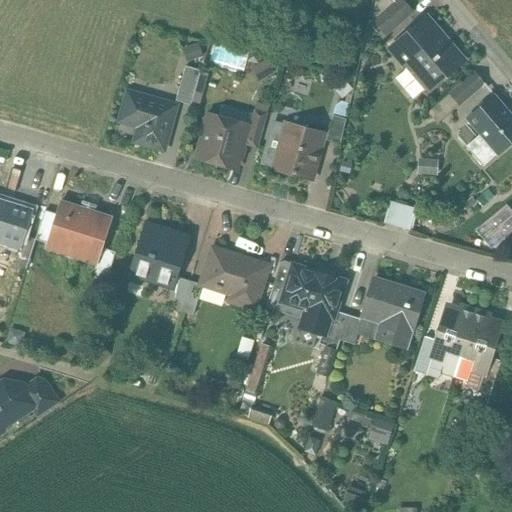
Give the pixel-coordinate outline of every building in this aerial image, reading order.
[(401,0),(399,0),(375,21),(386,35),(412,13),(401,0)] [(427,18),(391,50),(427,92),(464,61),(427,18)] [(184,44),(185,58),(202,56),(201,42),(184,44)] [(186,67),(176,101),(191,106),(201,71),(186,67)] [(475,74),(450,94),(460,105),(484,84),(475,74)] [(175,106),(128,93),(121,121),(140,127),(136,141),(164,149),(175,106)] [(511,116),(494,96),(468,119),(481,134),(466,147),(483,167),(498,154),(498,155),(511,142),(511,116)] [(349,104),(337,101),(334,113),(346,117),(349,104)] [(253,115),(245,144),(258,148),(267,118),(253,115)] [(246,126),(211,116),(204,120),(202,127),(206,134),(199,159),(234,169),(246,126)] [(346,119),(333,116),(326,141),(341,145),(346,119)] [(325,134),(291,125),(287,140),(282,139),(273,170),(312,180),(325,134)] [(418,157),(418,173),(438,173),(438,157),(418,157)] [(33,211),(0,200),(0,241),(20,248),(21,248),(25,236),(33,211)] [(112,218),(61,201),(57,215),(50,237),(50,238),(80,247),(77,259),(97,265),(102,249),(112,218)] [(390,202),(383,224),(411,232),(417,210),(390,202)] [(475,228),(491,248),(511,230),(511,208),(507,202),(475,228)] [(36,240),(48,244),(50,238),(50,237),(57,215),(45,211),(36,240)] [(191,236),(146,222),(129,276),(172,290),(173,291),(178,277),(191,236)] [(25,236),(21,248),(20,248),(15,266),(27,269),(36,240),(25,236)] [(116,253),(102,249),(97,265),(93,277),(106,282),(116,253)] [(267,267),(213,250),(203,282),(234,292),(232,301),(254,308),(267,267)] [(343,283),(294,267),(287,289),(283,301),(308,309),(302,328),(323,335),(324,335),(330,316),(333,317),(334,311),(343,283)] [(178,277),(173,291),(172,290),(166,308),(181,312),(191,281),(178,277)] [(424,295),(374,279),(362,316),(389,324),(383,341),(407,349),(424,295)] [(191,281),(181,312),(194,316),(203,285),(191,281)] [(287,289),(274,285),(266,308),(280,312),(283,301),(287,289)] [(461,310),(448,306),(437,341),(431,357),(433,357),(445,361),(441,373),(454,377),(475,311),(462,307),(461,310)] [(330,316),(324,335),(323,335),(319,344),(325,346),(337,350),(340,340),(348,316),(334,311),(333,317),(330,316)] [(488,315),(475,311),(454,377),(467,382),(471,369),(483,373),(485,374),(490,358),(501,323),(487,318),(488,315)] [(348,316),(340,340),(354,345),(362,320),(348,316)] [(425,337),(414,371),(427,375),(433,357),(431,357),(437,341),(425,337)] [(262,345),(245,398),(257,402),(273,349),(262,345)] [(328,378),(337,350),(325,346),(316,374),(328,378)] [(501,361),(490,358),(485,374),(483,373),(478,392),(490,396),(501,361)] [(26,388),(21,391),(33,408),(37,415),(57,402),(44,381),(38,380),(26,388)] [(24,385),(4,382),(0,384),(0,432),(4,429),(5,427),(33,408),(21,391),(26,388),(24,385)] [(335,406),(321,401),(305,452),(318,456),(335,406)] [(249,409),(248,417),(269,422),(271,414),(249,409)] [(374,417),(369,438),(388,443),(394,423),(374,417)]
